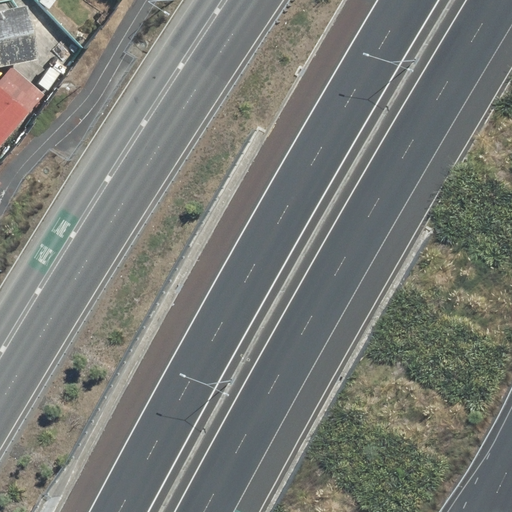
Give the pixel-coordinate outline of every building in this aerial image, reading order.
[(0,10),(0,64),(29,60),(20,7),(0,10)] [(416,174),(471,81),(438,61),(383,154),(416,174)] [(0,143),(41,94),(8,67),(0,76),(0,143)] [(373,167),(364,182),(398,205),(408,189),(373,167)] [(360,187),(351,201),(385,224),(395,210),(360,187)]
